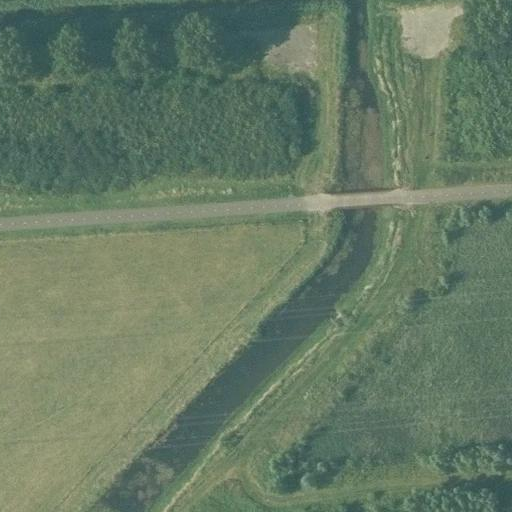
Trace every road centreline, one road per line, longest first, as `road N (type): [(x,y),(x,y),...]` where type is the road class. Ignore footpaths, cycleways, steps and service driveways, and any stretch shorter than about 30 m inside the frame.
road 1 (track): [(0,53),(326,34),(314,204)]
road 2 (track): [(418,198),(431,126),(424,31),(511,27)]
